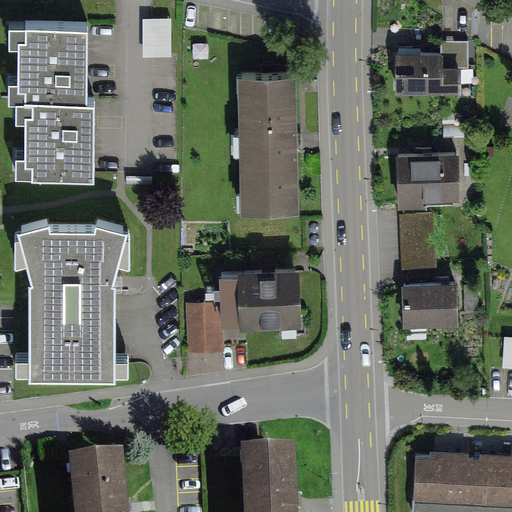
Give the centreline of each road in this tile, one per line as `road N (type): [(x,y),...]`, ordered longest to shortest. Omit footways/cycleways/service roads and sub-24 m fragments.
road 1 (tertiary): [(344,0),(358,392)]
road 2 (residential): [(358,392),(0,431)]
road 3 (residential): [(511,414),(358,408)]
